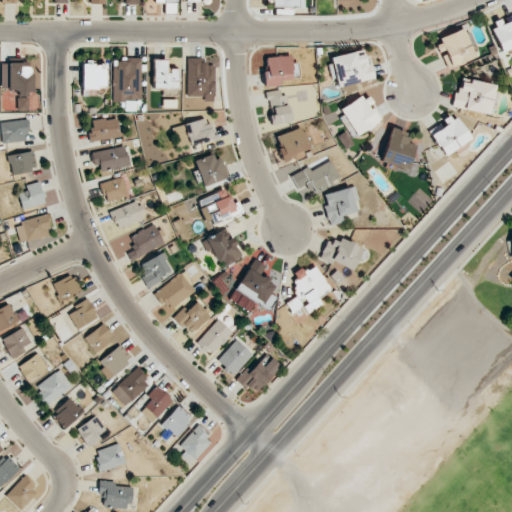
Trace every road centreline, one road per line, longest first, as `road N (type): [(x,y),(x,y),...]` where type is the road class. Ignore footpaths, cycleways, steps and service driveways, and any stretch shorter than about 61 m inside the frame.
road 1 (secondary): [(511,144),(176,511)]
road 2 (residential): [(59,28),(68,163),(108,270),(134,312),(272,449)]
road 3 (residential): [(0,27),(367,27),(473,0)]
road 4 (secondary): [(216,511),(511,186)]
road 5 (residential): [(290,234),(243,122),(235,0)]
